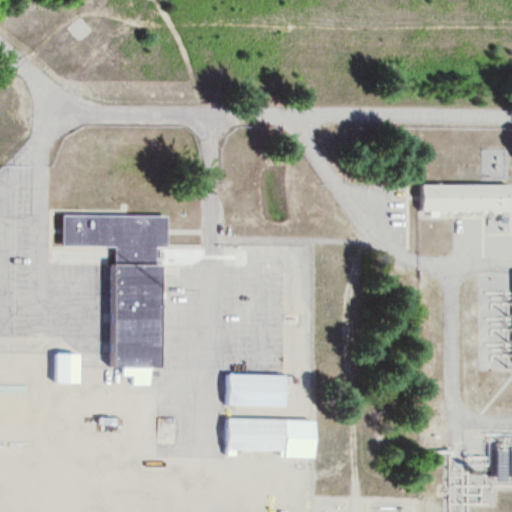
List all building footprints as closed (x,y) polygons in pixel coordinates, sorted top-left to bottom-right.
[(506,214),(506,185),(413,184),(413,213),(506,214)] [(161,217),(54,215),(54,247),(112,248),(111,266),(106,266),(103,368),(116,368),(115,378),(127,378),(127,387),(145,387),(145,368),(154,368),(156,265),(150,265),(151,248),(161,248),(161,217)] [(48,354),(48,384),(75,384),(75,354),(48,354)] [(220,407),(281,407),(281,375),(221,375),(220,407)] [(218,419),(217,455),(310,457),(310,421),(218,419)] [(485,481),(511,481),(511,450),(486,450),(485,481)]
